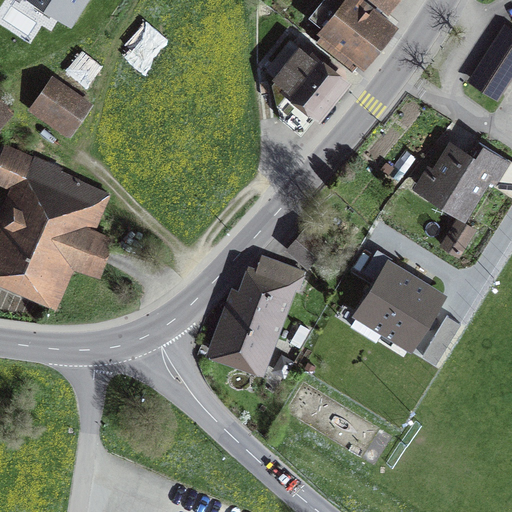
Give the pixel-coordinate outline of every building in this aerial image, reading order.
[(84,0),(32,0),(70,23),(84,0)] [(306,32),(353,69),(388,27),(361,5),(365,0),(378,0),(388,8),(393,0),(324,0),(312,15),(328,28),(323,34),(312,25),(306,32)] [(511,33),(505,29),(472,80),(496,95),(511,70),(511,33)] [(301,134),(347,75),(299,35),(290,46),(298,53),(273,83),(281,118),(301,134)] [(78,52),(69,72),(90,81),(99,62),(78,52)] [(70,130),(88,104),(52,79),(34,104),(70,130)] [(0,123),(11,111),(0,101),(0,123)] [(486,176),(511,193),(511,162),(479,142),(469,158),(452,148),(426,190),(463,213),(486,176)] [(0,164),(0,180),(12,186),(4,202),(17,207),(0,245),(0,268),(49,290),(65,254),(98,268),(111,242),(90,233),(108,194),(7,149),(0,164)] [(458,219),(442,245),(458,255),(474,229),(458,219)] [(306,229),(289,249),(307,264),(324,244),(306,229)] [(258,363),(288,283),(297,286),(303,272),(262,257),(249,294),(238,290),(217,348),(258,363)] [(388,264),(358,313),(384,329),(414,280),(388,264)] [(441,297),(414,280),(384,329),(411,345),(441,297)]
